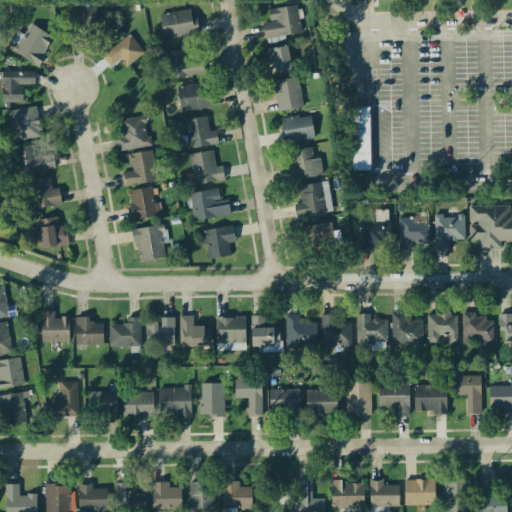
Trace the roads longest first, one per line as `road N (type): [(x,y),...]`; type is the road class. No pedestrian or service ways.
road 1 (residential): [(0,258),(88,284),(511,281)]
road 2 (residential): [(0,450),(511,444)]
road 3 (residential): [(274,283),(223,2)]
road 4 (residential): [(114,285),(75,89)]
